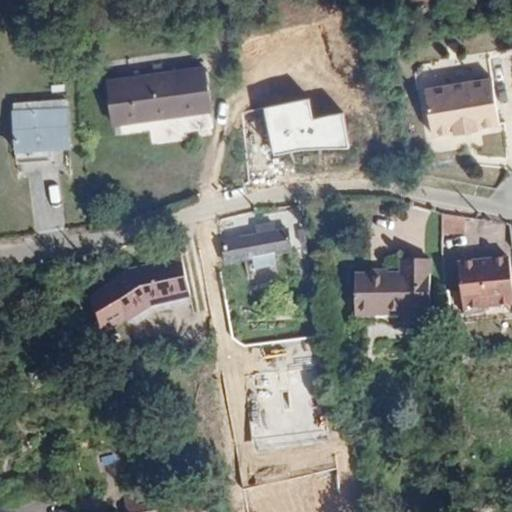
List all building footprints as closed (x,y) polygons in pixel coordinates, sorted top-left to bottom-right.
[(63,78),(60,63),(50,65),(53,80),(63,78)] [(204,68),(107,82),(114,125),(148,120),(152,145),(185,140),(184,133),(213,129),(204,68)] [(502,124),(492,78),(427,91),(435,137),(457,132),(457,135),(479,130),(479,129),(502,124)] [(15,112),(17,150),(69,146),(65,96),(25,99),(26,111),(15,112)] [(308,99),(263,109),(274,155),(300,149),(349,149),(343,114),(312,119),(308,99)] [(292,251),(288,232),(276,234),(274,225),(256,228),(257,236),(228,242),(232,263),(258,257),(261,268),(281,264),(279,253),(292,251)] [(197,295),(189,253),(162,258),(163,262),(135,268),(101,298),(108,331),(129,315),(131,323),(159,303),(197,295)] [(511,273),(510,257),(495,259),(496,264),(484,266),(486,276),(511,273)] [(430,323),(428,260),(400,261),(400,275),(353,276),(354,316),(402,315),(402,323),(430,323)] [(511,305),(511,275),(511,273),(486,276),(484,266),(480,266),(479,260),(457,264),(461,291),(446,293),(451,326),(466,324),(465,311),(511,305)] [(511,318),(511,305),(465,311),(466,324),(511,318)] [(176,511),(175,500),(140,506),(120,508),(117,490),(107,492),(106,480),(78,485),(80,496),(76,497),(78,511),(176,511)] [(222,511),(219,496),(180,503),(181,511),(222,511)]
